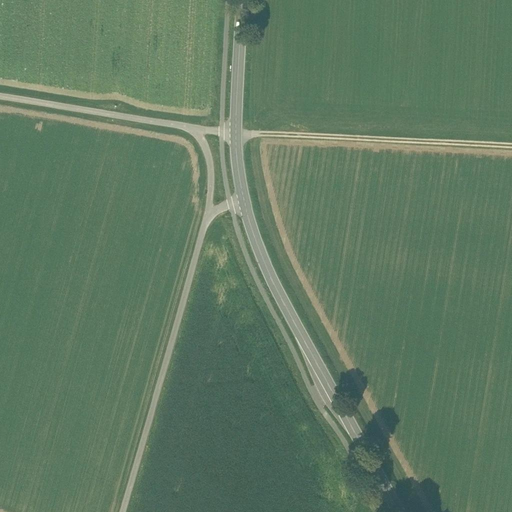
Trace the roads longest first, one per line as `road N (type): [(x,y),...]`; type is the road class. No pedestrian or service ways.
road 1 (secondary): [(235,132),(259,251),(398,511)]
road 2 (track): [(243,198),(206,218),(121,511)]
road 3 (track): [(511,145),(235,132)]
road 4 (unclassified): [(235,132),(0,95)]
road 5 (secondary): [(241,0),(235,132)]
